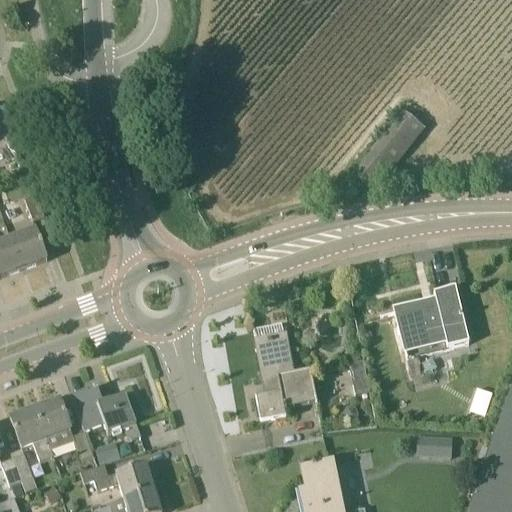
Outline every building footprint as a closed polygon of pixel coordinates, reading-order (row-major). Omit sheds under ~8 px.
[(403,155),(423,130),(404,114),(352,179),(372,195),(403,157),(403,155)] [(36,199),(24,204),(32,225),(44,221),(36,199)] [(10,242),(21,273),(47,263),(35,233),(10,242)] [(0,280),(21,273),(10,242),(0,245),(0,280)] [(468,346),(468,345),(455,291),(433,296),(435,306),(395,316),(405,358),(418,355),(419,359),(468,346)] [(255,399),(260,424),(285,420),(283,412),(315,406),(309,373),(277,379),(276,374),(293,370),(286,336),(255,343),(265,397),(255,399)] [(348,366),(354,398),(369,396),(362,364),(348,366)] [(511,511),(511,378),(467,511),(511,511)] [(125,399),(103,407),(96,390),(70,399),(84,436),(103,429),(107,439),(136,429),(125,399)] [(483,419),(491,397),(476,392),(469,414),(483,419)] [(84,436),(83,437),(72,440),(59,403),(33,412),(50,461),(52,460),(50,454),(74,445),(81,464),(93,459),(84,436)] [(38,465),(50,461),(33,412),(9,421),(20,451),(31,447),(38,465)] [(441,442),(440,461),(451,462),(452,442),(441,442)] [(117,460),(113,446),(94,452),(98,466),(117,460)] [(11,462),(20,486),(21,486),(32,482),(24,458),(11,462)] [(9,490),(20,486),(11,462),(0,467),(9,490)] [(342,511),(332,463),(300,471),(307,505),(301,507),(301,511),(342,511)] [(123,502),(153,493),(145,468),(107,480),(104,469),(80,476),(84,488),(94,485),(97,495),(118,488),(123,502)] [(32,482),(21,486),(24,496),(36,492),(33,481),(32,482)] [(12,501),(20,498),(18,489),(9,492),(12,501)] [(43,496),(51,507),(61,500),(52,489),(43,496)] [(159,511),(153,493),(123,502),(123,503),(109,507),(110,511),(159,511)] [(16,511),(13,502),(0,507),(0,511),(16,511)] [(76,511),(78,510),(76,504),(70,503),(66,508),(67,511),(76,511)]
